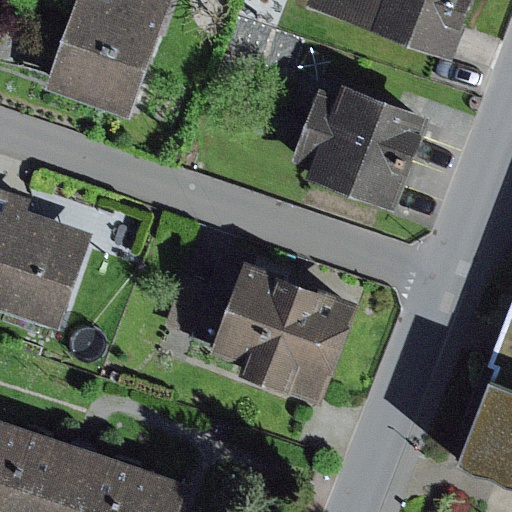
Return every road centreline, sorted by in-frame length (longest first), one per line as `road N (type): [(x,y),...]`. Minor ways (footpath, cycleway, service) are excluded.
road 1 (residential): [(0,121),(441,282)]
road 2 (residential): [(355,511),(441,282)]
road 3 (residential): [(441,282),(511,100)]
